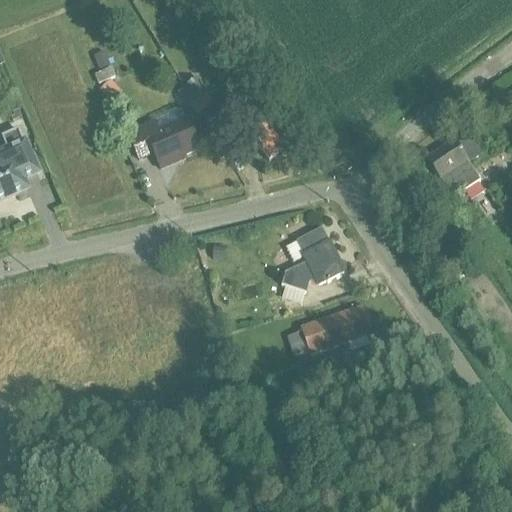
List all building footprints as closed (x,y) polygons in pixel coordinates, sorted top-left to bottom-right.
[(112,70),(94,77),(98,87),(116,80),(112,70)] [(198,79),(177,94),(188,110),(190,108),(197,118),(216,105),(198,79)] [(110,104),(119,96),(109,85),(101,93),(110,104)] [(286,152),(251,107),(240,115),(258,138),(253,143),(269,164),(286,152)] [(185,159),(201,153),(187,121),(159,133),(155,124),(128,136),(140,163),(154,157),(161,173),(186,162),(185,159)] [(0,201),(27,190),(23,181),(38,175),(25,145),(24,145),(18,132),(2,139),(8,152),(0,155),(0,201)] [(454,142),(426,161),(442,185),(442,184),(448,193),(459,186),(464,194),(480,182),(469,166),(483,157),(471,139),(458,148),(458,147),(454,142)] [(487,194),(501,218),(511,211),(511,194),(505,184),(487,194)] [(462,223),(474,240),(488,230),(476,213),(462,223)] [(294,265),(303,261),(306,266),(285,276),(281,289),(306,297),(310,285),(316,287),(317,289),(327,284),(327,285),(331,284),(330,282),(344,275),(321,232),(297,245),(297,246),(286,251),(294,265)] [(447,268),(457,285),(471,278),(461,260),(447,268)] [(300,331),(302,336),(287,340),(293,359),(308,354),(309,358),(371,337),(362,310),(300,331)] [(240,386),(259,380),(256,371),(237,377),(240,386)]
